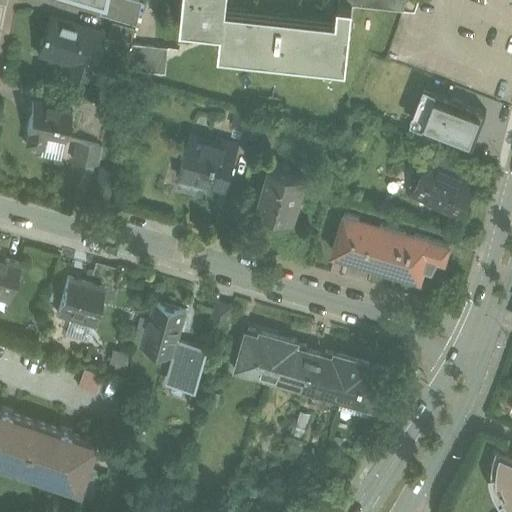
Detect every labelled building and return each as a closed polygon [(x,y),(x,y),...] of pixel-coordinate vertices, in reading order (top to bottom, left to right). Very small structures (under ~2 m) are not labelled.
[(142,1),(137,0),(103,0),(103,3),(100,14),(137,25),(142,1)] [(337,27),(219,14),(220,0),(185,0),(182,27),(223,32),(220,53),(347,66),(353,5),(340,3),(337,27)] [(339,0),(340,3),(353,5),(403,10),(406,0),(339,0)] [(406,0),(403,10),(416,11),(419,0),(406,0)] [(105,32),(50,15),(40,52),(74,61),(70,73),(90,78),(93,67),(95,68),(105,32)] [(135,27),(113,20),(108,37),(129,44),(135,27)] [(169,47),(132,43),(125,69),(154,72),(156,56),(168,57),(169,47)] [(505,108),(451,89),(445,104),(459,109),(447,144),(487,158),(505,108)] [(73,107),(35,99),(29,130),(31,130),(28,142),(45,146),(47,134),(67,138),(73,107)] [(443,112),(429,107),(423,124),(437,129),(443,112)] [(263,119),(238,112),(234,124),(246,127),(243,138),(256,141),(263,119)] [(278,125),(265,121),(259,144),(272,147),(278,125)] [(216,140),(192,133),(180,175),(208,183),(209,181),(226,185),(238,141),(218,136),(216,140)] [(101,143),(79,139),(75,159),(98,163),(101,143)] [(453,161),(431,151),(413,190),(461,212),(476,180),(450,167),(453,161)] [(307,174),(271,165),(259,208),(295,218),(307,174)] [(451,241),(347,208),(335,249),(422,276),(426,263),(431,264),(434,252),(446,256),(451,241)] [(22,260),(0,254),(0,293),(11,296),(22,260)] [(106,285),(70,274),(59,309),(72,313),(71,316),(94,323),(106,285)] [(187,308),(156,299),(143,344),(174,352),(178,353),(172,374),(196,380),(206,345),(182,338),(181,340),(178,339),(187,308)] [(235,304),(218,299),(211,324),(228,329),(235,304)] [(280,334),(250,326),(237,369),(253,374),(254,368),(269,372),(280,334)] [(308,342),(280,334),(269,372),(306,382),(316,349),(307,347),(308,342)] [(128,352),(113,347),(108,362),(123,367),(128,352)] [(354,355),(327,347),(326,352),(316,349),(306,382),(344,393),(354,355)] [(386,363),(354,355),(344,393),(360,397),(359,404),(373,408),(386,363)] [(102,373),(84,366),(77,384),(95,391),(102,373)] [(36,418),(0,405),(0,459),(1,460),(3,455),(21,462),(36,418)] [(96,438),(36,418),(21,462),(39,468),(38,472),(61,480),(62,475),(81,482),(96,438)] [(511,451),(497,445),(495,455),(494,458),(493,468),(493,473),(490,473),(490,477),(491,480),(494,490),(499,499),(501,502),(504,500),(508,506),(511,509),(511,451)]
